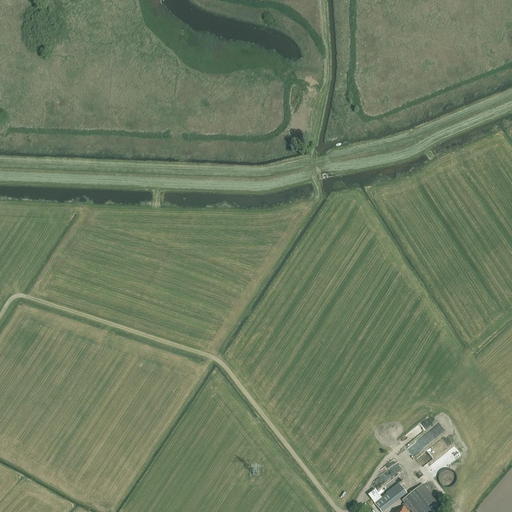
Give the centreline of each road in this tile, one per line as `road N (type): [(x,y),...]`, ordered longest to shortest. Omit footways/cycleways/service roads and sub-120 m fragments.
road 1 (track): [(0,314),(7,300),(22,295),(219,359),(339,511)]
road 2 (track): [(206,365),(320,197),(312,140),(327,65),(323,0)]
road 3 (track): [(323,97),(289,83),(285,124),(253,139),(0,130)]
road 4 (track): [(331,157),(253,175),(0,164)]
road 5 (track): [(511,65),(365,118),(350,84),(353,0)]
